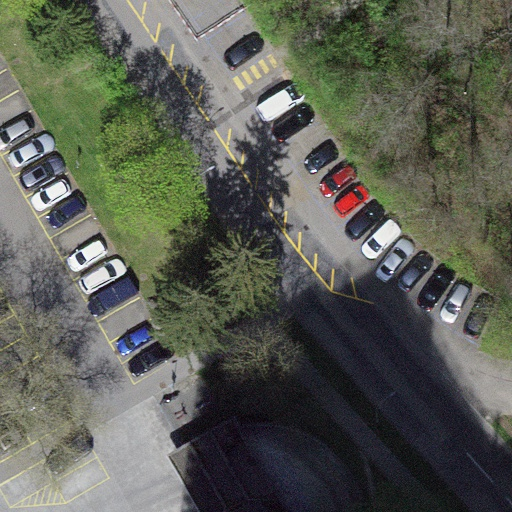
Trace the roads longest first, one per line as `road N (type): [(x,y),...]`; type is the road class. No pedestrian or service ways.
road 1 (residential): [(511,509),(271,231),(129,0)]
road 2 (track): [(198,111),(357,0)]
